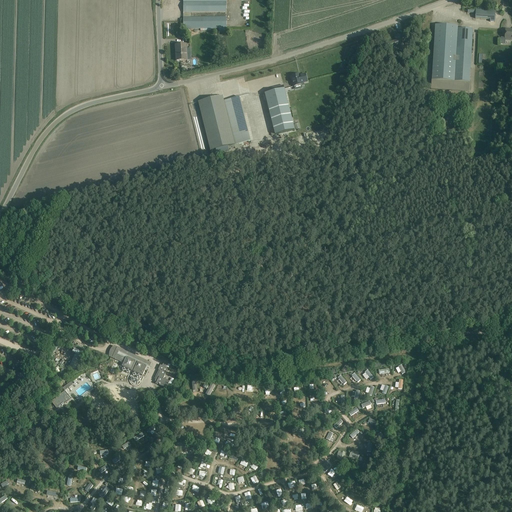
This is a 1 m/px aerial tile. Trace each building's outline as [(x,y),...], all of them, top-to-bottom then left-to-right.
[(226,33),(226,17),(191,17),(191,13),(226,12),(226,0),(183,0),(183,29),(188,29),(219,29),(219,33),(226,33)] [(476,10),(475,19),(490,20),(490,22),(495,22),(495,11),(476,10)] [(435,25),(434,30),(431,81),(431,90),(469,92),(469,84),(473,30),(458,29),(458,27),(435,25)] [(404,45),(402,40),(401,35),(395,37),(396,40),(389,43),(391,48),(398,45),(398,47),(404,45)] [(175,45),(176,61),(187,60),(186,45),(175,45)] [(292,77),(295,86),(301,85),(301,83),(307,81),(305,75),(299,77),(298,75),(292,77)] [(275,135),(295,130),(284,86),(270,90),(271,93),(265,94),(275,135)] [(210,150),(250,140),(239,97),(224,101),(223,96),(198,102),(210,150)] [(111,357),(115,360),(116,358),(122,361),(123,361),(124,361),(122,366),(142,376),(147,366),(150,367),(151,363),(116,347),(117,348),(112,358),(111,357)] [(76,370),(81,356),(77,354),(76,357),(74,356),(69,367),(76,370)] [(113,374),(117,365),(113,363),(109,372),(113,374)] [(162,366),(160,365),(158,370),(160,371),(155,381),(157,382),(156,384),(166,389),(168,385),(169,385),(169,384),(168,384),(170,381),(169,381),(169,382),(163,379),(168,369),(166,368),(167,365),(163,363),(162,366)] [(368,370),(365,373),(370,380),(373,377),(368,370)] [(355,374),(352,376),(358,383),(360,380),(355,374)] [(341,376),(338,378),(344,385),(347,383),(341,376)] [(71,382),(64,388),(66,391),(73,385),(71,382)] [(209,397),(214,387),(210,385),(205,395),(209,397)] [(51,402),(57,409),(61,405),(62,406),(71,399),(65,391),(51,402)] [(340,420),(333,426),(336,429),(343,423),(340,420)] [(155,425),(147,430),(149,433),(157,428),(155,425)] [(357,430),(350,436),(353,439),(359,433),(357,430)] [(142,433),(134,438),(135,441),(144,436),(142,433)] [(119,456),(112,461),(115,464),(122,459),(119,456)] [(326,463),(320,468),(322,470),(323,469),(325,471),(325,470),(323,468),(325,467),(328,470),(330,467),(326,463)] [(106,465),(99,471),(101,474),(109,468),(106,465)] [(331,479),(335,473),(331,470),(326,476),(331,479)] [(247,480),(249,484),(252,483),(253,485),(258,483),(255,477),(247,480)] [(288,489),(295,488),(294,481),(287,483),(288,489)] [(336,491),(341,488),(337,482),(332,485),(336,491)] [(90,483),(85,490),(88,492),(93,486),(90,483)] [(106,488),(100,496),(103,498),(109,490),(106,488)] [(350,506),(353,501),(346,497),(343,502),(350,506)] [(97,500),(90,508),(94,511),(100,502),(97,500)]
